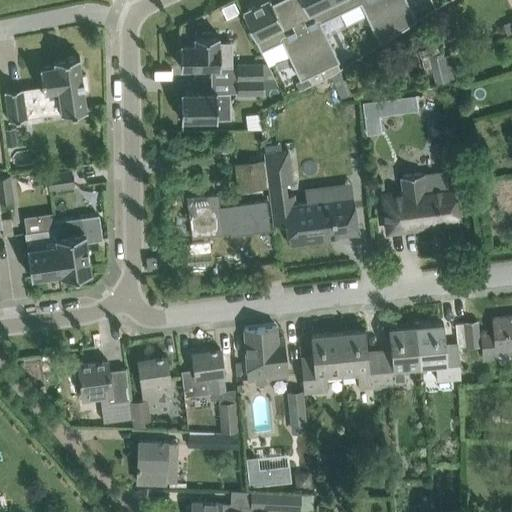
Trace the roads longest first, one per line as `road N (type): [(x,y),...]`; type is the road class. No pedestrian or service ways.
road 1 (unclassified): [(130,295),(148,311),(173,316),(511,276)]
road 2 (residential): [(130,295),(132,17)]
road 3 (unclassified): [(133,511),(0,361)]
road 4 (unclassified): [(0,325),(87,315),(130,295)]
road 5 (residential): [(0,26),(83,10),(132,17)]
